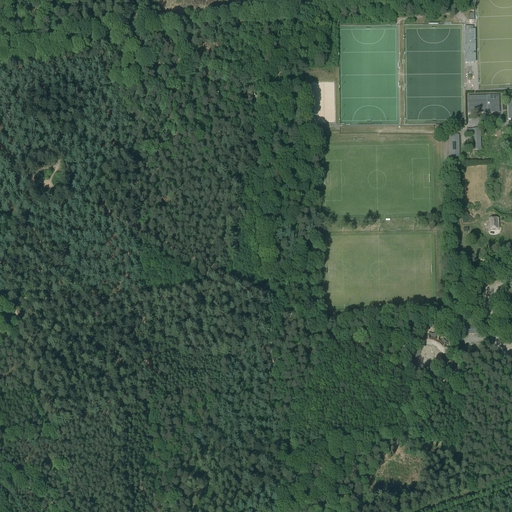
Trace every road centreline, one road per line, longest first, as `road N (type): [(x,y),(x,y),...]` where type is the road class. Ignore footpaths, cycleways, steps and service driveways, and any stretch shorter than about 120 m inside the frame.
road 1 (track): [(269,302),(136,231),(130,134),(103,80)]
road 2 (track): [(190,511),(225,470),(278,447),(462,433)]
road 3 (track): [(252,11),(269,302)]
road 4 (track): [(252,11),(0,56)]
road 5 (track): [(221,277),(171,294),(0,300)]
road 6 (track): [(269,302),(281,511)]
road 7 (track): [(67,247),(109,166),(29,125)]
road 8 (track): [(49,427),(0,264)]
road 9 (track): [(136,231),(148,400)]
road 10 (track): [(418,381),(269,302)]
road 11 (track): [(109,166),(172,150),(225,149),(257,129)]
road 12 (track): [(351,511),(418,381)]
road 13 (track): [(148,400),(199,393),(276,415)]
